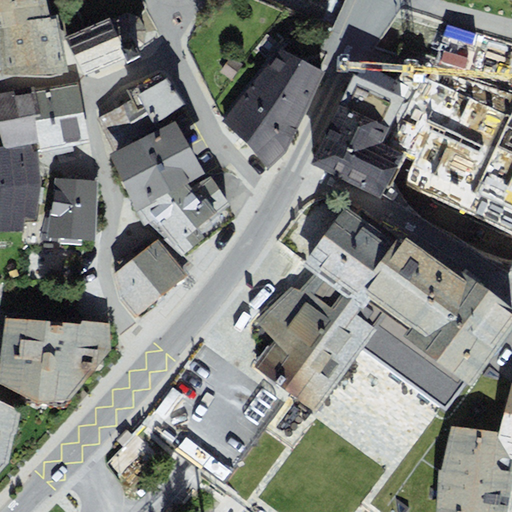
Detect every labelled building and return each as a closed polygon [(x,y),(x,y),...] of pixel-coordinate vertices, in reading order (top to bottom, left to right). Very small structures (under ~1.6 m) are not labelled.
[(0,0),(0,14),(1,14),(4,28),(55,17),(50,0),(0,0)] [(109,18),(63,40),(82,78),(125,57),(124,54),(143,45),(148,32),(140,18),(128,12),(110,21),(109,18)] [(55,17),(4,28),(1,75),(68,72),(58,16),(55,17)] [(325,72),(276,48),(224,122),(269,169),(289,150),(325,72)] [(186,104),(165,79),(99,120),(116,152),(160,130),(186,104)] [(0,95),(0,133),(4,148),(32,145),(34,153),(59,149),(90,144),(78,84),(35,92),(34,88),(16,93),(0,95)] [(509,113),(472,96),(459,126),(495,143),(509,113)] [(459,126),(405,101),(391,128),(383,142),(404,156),(402,163),(477,196),(488,159),(495,143),(459,126)] [(391,128),(340,106),(312,164),(382,198),(402,163),(404,156),(383,142),(391,128)] [(511,106),(509,113),(495,143),(488,159),(511,170),(511,106)] [(116,152),(111,154),(138,209),(146,205),(187,184),(206,175),(178,121),(160,130),(116,152)] [(0,148),(0,232),(24,232),(25,219),(37,220),(41,186),(34,153),(32,145),(4,148),(0,148)] [(187,184),(146,205),(186,256),(206,240),(197,228),(229,205),(212,180),(195,193),(187,184)] [(101,244),(103,185),(66,183),(63,243),(101,244)] [(399,247),(345,208),(306,267),(363,307),(370,298),(396,316),(411,327),(426,338),(459,316),(466,282),(453,273),(406,238),(399,247)] [(133,309),(145,321),(187,284),(195,278),(166,245),(128,278),(129,284),(133,309)] [(254,367),(316,413),(364,349),(377,331),(356,316),(363,307),(306,267),(258,322),(274,341),(254,367)] [(511,307),(457,268),(453,273),(466,282),(459,316),(426,338),(411,327),(402,340),(466,382),(472,387),(511,331),(511,307)] [(377,331),(364,349),(447,411),(466,382),(402,340),(411,327),(396,316),(370,298),(363,307),(356,316),(377,331)] [(14,322),(9,384),(57,404),(83,403),(121,358),(112,327),(14,322)] [(511,385),(499,432),(511,453),(511,385)] [(0,396),(0,492),(25,466),(34,413),(0,396)] [(440,471),(437,511),(506,511),(511,486),(511,454),(500,438),(499,432),(451,427),(440,471)]
